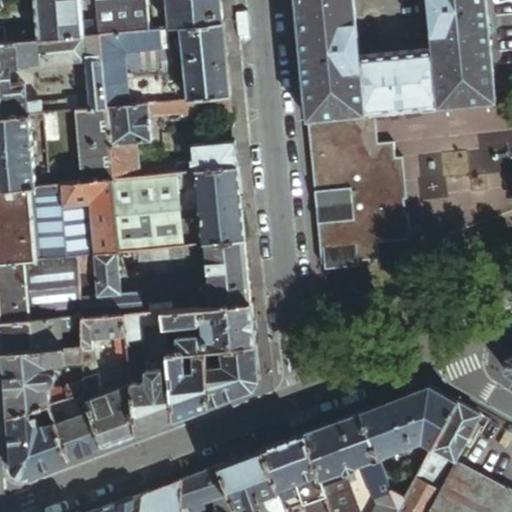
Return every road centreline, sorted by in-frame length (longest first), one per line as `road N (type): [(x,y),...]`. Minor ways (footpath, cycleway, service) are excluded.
road 1 (residential): [(262,0),(297,401)]
road 2 (residential): [(5,511),(297,401)]
road 3 (residential): [(297,401),(429,347)]
